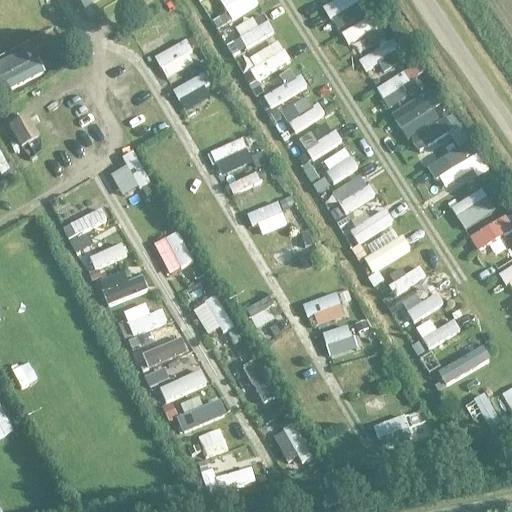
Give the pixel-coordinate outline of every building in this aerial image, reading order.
[(37,0),(18,0),(8,4),(17,25),(44,15),(37,0)] [(218,0),(224,11),(241,0),(218,0)] [(355,0),(317,0),(333,21),(357,3),(355,0)] [(254,1),(226,17),(239,38),(266,22),(254,1)] [(364,6),(335,23),(346,43),(376,27),(364,6)] [(131,20),(140,43),(160,35),(155,22),(167,17),(163,7),(131,20)] [(386,29),(352,51),(359,62),(393,40),(386,29)] [(160,69),(190,53),(178,31),(148,47),(160,69)] [(239,51),(251,70),(284,50),(271,31),(239,51)] [(0,77),(23,69),(19,59),(0,66),(0,77)] [(394,78),(403,72),(397,62),(369,80),(381,99),(400,87),(394,78)] [(197,64),(164,82),(176,103),(208,85),(197,64)] [(263,99),(301,77),(294,65),(256,88),(263,99)] [(127,85),(137,82),(135,75),(115,80),(118,94),(128,91),(127,85)] [(418,80),(387,103),(398,119),(430,96),(418,80)] [(285,94),(290,105),(305,99),(300,88),(285,94)] [(312,93),(282,113),(289,123),(318,103),(312,93)] [(182,112),(187,125),(206,117),(211,128),(228,120),(219,97),(182,112)] [(415,143),(449,121),(441,107),(406,129),(415,143)] [(441,122),(451,138),(463,131),(453,115),(441,122)] [(8,128),(20,150),(39,139),(26,117),(8,128)] [(298,137),(303,148),(336,134),(331,123),(298,137)] [(211,164),(245,154),(238,130),(203,141),(211,164)] [(461,134),(423,155),(429,164),(466,144),(461,134)] [(341,139),(315,151),(324,172),(350,161),(341,139)] [(392,141),(388,150),(412,163),(417,154),(392,141)] [(472,143),(431,166),(437,177),(478,154),(472,143)] [(414,186),(428,169),(419,161),(404,177),(414,186)] [(222,175),(229,194),(257,183),(250,164),(222,175)] [(325,182),(337,204),(368,187),(356,165),(325,182)] [(446,196),(472,178),(465,168),(439,186),(446,196)] [(128,205),(154,191),(149,182),(123,196),(128,205)] [(271,192),(240,205),(245,217),(276,204),(271,192)] [(96,196),(62,215),(68,226),(102,208),(96,196)] [(455,209),(460,218),(486,206),(481,196),(455,209)] [(362,227),(381,217),(370,197),(351,207),(362,227)] [(0,229),(8,244),(24,236),(14,218),(0,225),(0,229)] [(511,230),(504,219),(476,237),(489,257),(511,241),(511,230)] [(148,234),(162,264),(186,253),(172,223),(148,234)] [(282,237),(293,234),(290,224),(259,234),(266,255),(286,248),(282,237)] [(104,226),(81,236),(86,248),(109,238),(104,226)] [(232,257),(222,228),(198,237),(206,258),(212,256),(215,263),(232,257)] [(398,232),(352,253),(357,264),(403,243),(398,232)] [(42,245),(22,253),(29,273),(49,266),(42,245)] [(409,250),(395,257),(400,266),(381,276),(386,286),(419,269),(409,250)] [(511,251),(492,264),(505,285),(511,281),(511,251)] [(293,271),(296,280),(313,276),(307,254),(277,262),(281,275),(293,271)] [(230,295),(249,283),(233,257),(213,270),(230,295)] [(329,263),(317,267),(320,280),(333,276),(329,263)] [(103,294),(142,279),(136,266),(98,282),(103,294)] [(55,276),(47,280),(56,298),(64,294),(55,276)] [(205,278),(178,289),(190,320),(217,310),(205,278)] [(404,312),(437,296),(431,284),(414,292),(410,285),(395,292),(404,312)] [(161,312),(155,299),(146,303),(141,292),(118,302),(128,326),(161,312)] [(235,308),(251,333),(270,321),(255,296),(235,308)] [(453,321),(446,310),(430,320),(423,310),(408,319),(422,340),(453,321)] [(319,336),(324,334),(327,345),(348,340),(343,316),(315,323),(319,336)] [(205,333),(214,353),(235,344),(227,323),(205,333)] [(150,351),(175,344),(170,326),(145,333),(150,351)] [(267,334),(276,353),(283,350),(274,331),(267,334)] [(471,349),(465,339),(457,344),(452,335),(430,348),(442,367),(471,349)] [(360,346),(333,354),(339,375),(366,367),(360,346)] [(227,369),(237,391),(262,379),(252,357),(227,369)] [(283,387),(293,383),(284,364),(275,369),(283,387)] [(511,373),(497,381),(506,400),(511,396),(511,373)] [(26,408),(36,403),(23,376),(12,382),(26,408)] [(182,395),(186,405),(205,397),(202,387),(182,395)] [(353,409),(371,401),(367,391),(349,399),(353,409)] [(313,393),(294,403),(304,420),(322,410),(313,393)] [(190,414),(211,408),(209,399),(187,404),(190,414)] [(403,406),(366,414),(368,427),(406,419),(403,406)] [(266,425),(281,456),(303,446),(289,414),(266,425)] [(234,438),(230,425),(219,429),(217,420),(195,427),(201,449),(234,438)] [(43,442),(59,473),(71,467),(55,436),(43,442)] [(137,490),(170,484),(167,471),(135,478),(137,490)] [(9,483),(14,508),(49,502),(44,477),(9,483)]
